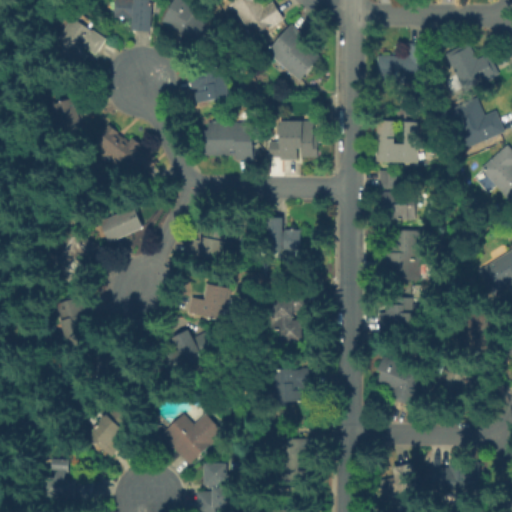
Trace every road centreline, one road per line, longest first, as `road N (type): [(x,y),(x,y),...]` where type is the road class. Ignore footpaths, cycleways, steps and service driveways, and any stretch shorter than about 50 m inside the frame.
road 1 (residential): [(347,19),(346,511)]
road 2 (residential): [(503,15),(347,14)]
road 3 (residential): [(347,185),(192,185)]
road 4 (residential): [(347,432),(495,433)]
road 5 (residential): [(192,185),(134,296)]
road 6 (residential): [(192,185),(140,75)]
